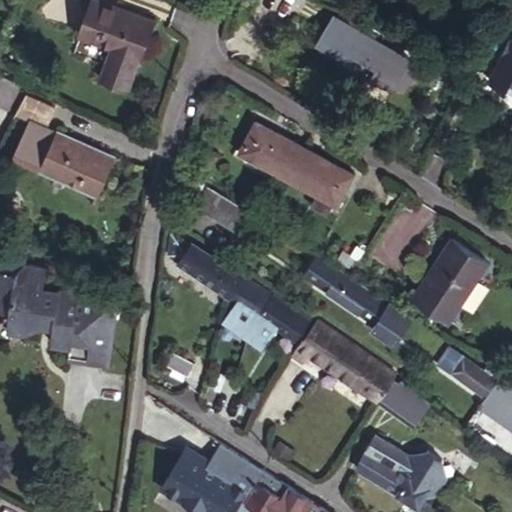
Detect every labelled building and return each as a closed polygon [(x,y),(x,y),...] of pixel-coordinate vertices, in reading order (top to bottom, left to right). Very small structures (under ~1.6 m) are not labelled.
[(127,89),(155,23),(99,0),(94,0),(80,37),(111,49),(100,77),(127,89)] [(402,100),(421,68),(347,23),(336,41),(350,49),(344,59),(360,69),(366,59),(393,75),(385,90),(402,100)] [(511,31),(509,30),(486,79),(511,91),(511,31)] [(350,49),(336,41),(330,52),(344,59),(350,49)] [(53,108),(22,93),(11,113),(27,120),(43,128),(53,108)] [(38,169),(54,133),(43,128),(27,120),(8,160),(36,173),(38,169)] [(279,179),(295,150),(247,122),(230,150),(279,179)] [(38,169),(96,195),(112,160),(54,133),(38,169)] [(196,144),(189,143),(186,160),(193,161),(196,144)] [(342,178),(295,150),(279,179),(325,207),(342,178)] [(181,202),(190,207),(202,186),(194,181),(181,202)] [(219,226),(231,204),(202,186),(190,207),(219,226)] [(229,232),(241,211),(231,204),(219,226),(229,232)] [(164,255),(225,296),(237,277),(229,272),(188,245),(185,242),(182,242),(166,236),(166,237),(164,254),(164,255)] [(443,326),(482,267),(446,243),(407,302),(443,326)] [(310,284),(323,267),(310,258),(298,275),(310,284)] [(86,294),(87,290),(56,285),(56,286),(41,284),(44,265),(22,262),(14,271),(0,268),(0,308),(8,310),(7,318),(22,330),(39,323),(40,318),(52,320),(51,325),(48,341),(68,344),(66,358),(105,364),(114,302),(85,298),(86,294)] [(237,277),(241,272),(232,267),(229,272),(237,277)] [(381,306),(323,267),(310,284),(368,325),(381,306)] [(237,277),(225,296),(217,314),(216,318),(263,351),(276,331),(292,342),(305,323),(237,277)] [(114,302),(115,298),(86,294),(85,298),(114,302)] [(401,320),(381,306),(368,325),(388,339),(401,320)] [(22,330),(7,318),(5,328),(22,330)] [(312,320),(306,330),(323,341),(329,331),(312,320)] [(293,350),(334,376),(347,357),(323,341),(306,330),(293,350)] [(445,375),(455,359),(442,350),(432,365),(445,375)] [(371,364),(351,351),(347,357),(367,370),(371,364)] [(185,380),(192,367),(168,353),(160,366),(185,380)] [(347,357),(334,376),(334,377),(374,402),(386,383),(367,370),(347,357)] [(477,398),(488,383),(455,359),(445,375),(477,398)] [(470,408),(511,437),(511,392),(492,378),(488,383),(477,398),(470,408)] [(386,383),(374,402),(388,412),(401,393),(386,383)] [(418,406),(401,393),(388,412),(395,416),(393,420),(407,429),(413,419),(420,408),(418,406)] [(427,413),(420,408),(413,419),(421,423),(427,413)] [(378,486),(416,511),(419,511),(430,495),(441,479),(436,462),(421,452),(414,464),(403,457),(369,435),(360,450),(350,468),(378,486)] [(322,511),(216,445),(203,464),(180,449),(155,488),(193,511),(322,511)] [(421,452),(403,457),(414,464),(421,452)]
